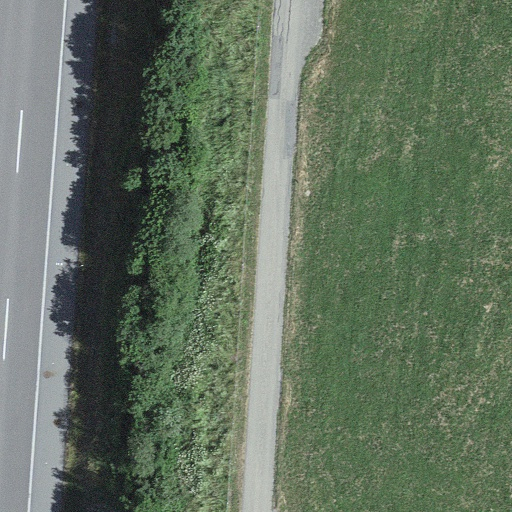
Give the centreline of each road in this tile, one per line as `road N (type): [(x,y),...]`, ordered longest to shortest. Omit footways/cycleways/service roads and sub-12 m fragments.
road 1 (track): [(288,0),(261,511)]
road 2 (motorway): [(0,428),(31,0)]
